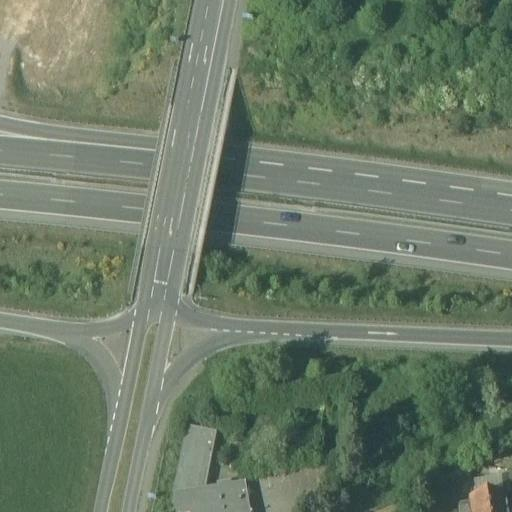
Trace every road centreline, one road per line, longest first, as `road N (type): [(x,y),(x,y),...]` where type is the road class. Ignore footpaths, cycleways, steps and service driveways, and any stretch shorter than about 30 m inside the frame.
road 1 (motorway): [(0,185),(511,245)]
road 2 (secondary): [(219,0),(157,300)]
road 3 (motorway): [(511,198),(240,160)]
road 4 (motorway): [(247,331),(511,334)]
road 5 (motorway): [(240,160),(108,127),(0,114)]
road 6 (motorway): [(240,160),(0,137)]
road 7 (motorway): [(144,435),(186,358),(247,331)]
road 8 (tertiary): [(157,300),(138,330),(115,432)]
road 9 (tertiary): [(144,435),(163,336),(157,300)]
road 10 (motorway): [(62,333),(100,354),(115,432)]
